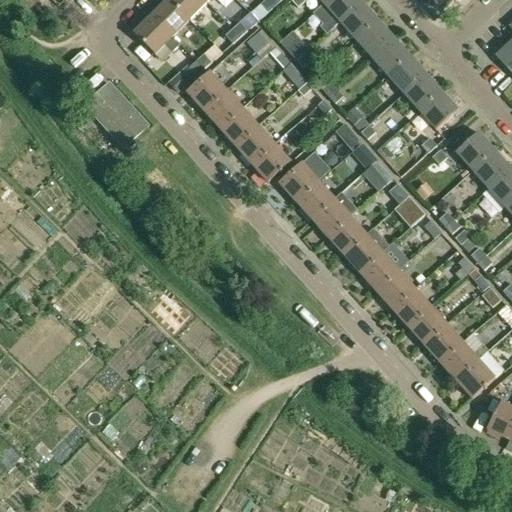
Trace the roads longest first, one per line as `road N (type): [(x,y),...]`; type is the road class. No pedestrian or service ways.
road 1 (residential): [(511,485),(468,457),(107,55),(106,31),(136,0)]
road 2 (track): [(371,349),(240,414),(177,500)]
